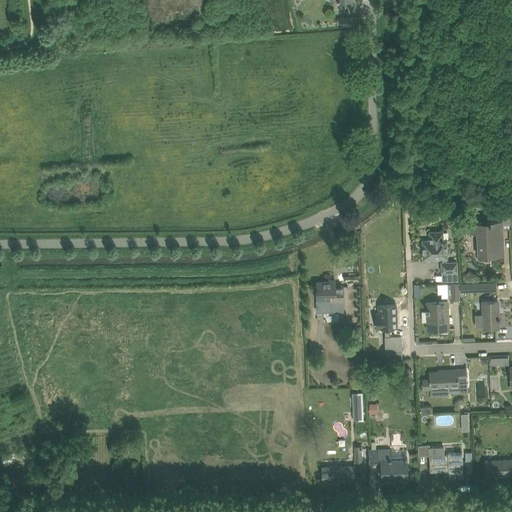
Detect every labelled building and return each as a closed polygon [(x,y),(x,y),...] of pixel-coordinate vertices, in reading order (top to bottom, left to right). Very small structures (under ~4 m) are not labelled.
[(340,17),(340,19),(337,19),(337,23),(340,23),(340,25),(361,25),(361,17),(340,17)] [(499,221),(470,223),(470,232),(477,232),(479,256),(504,255),(503,229),(504,229),(503,220),(510,220),(509,206),(498,207),(499,221)] [(442,271),(452,271),(458,270),(458,261),(447,261),(447,259),(448,259),(448,239),(444,239),(444,231),(430,231),(430,240),(423,240),(423,259),(435,258),(435,259),(435,257),(439,256),(439,258),(440,258),(443,258),(443,262),(442,262),(442,271)] [(317,282),(317,299),(331,298),(331,303),(343,303),(343,286),(335,286),(335,279),(334,279),(334,281),(317,282)] [(460,299),(460,282),(451,283),(451,300),(460,299)] [(481,283),(481,291),(496,290),(496,282),(481,283)] [(449,283),(438,283),(438,295),(449,294),(449,283)] [(483,313),(475,314),(475,326),(483,326),(483,328),(499,327),(499,320),(500,320),(500,318),(499,318),(498,301),(482,302),(483,313)] [(428,320),(428,329),(449,329),(448,302),(427,302),(427,303),(429,303),(429,309),(426,309),(426,311),(429,311),(430,320),(428,320)] [(402,358),(402,352),(402,336),(390,337),(390,327),(397,327),(397,318),(397,317),(397,314),(397,313),(396,304),(379,304),(379,312),(376,313),(376,323),(377,329),(385,328),(386,359),(402,358)] [(362,340),(361,326),(358,326),(355,329),(354,330),(349,330),(350,336),(355,336),(355,340),(362,340)] [(423,389),(430,389),(431,395),(449,394),(449,387),(459,387),(459,380),(467,379),(466,368),(457,368),(457,370),(430,372),(430,379),(429,379),(423,379),(423,389)] [(363,392),(352,392),(354,420),(364,419),(363,392)] [(369,413),(377,413),(378,403),(370,403),(369,413)] [(430,446),(430,455),(431,471),(444,470),(444,469),(449,469),(449,477),(463,476),(462,452),(448,452),(448,454),(445,454),(444,446),(430,446)] [(381,462),(382,469),(382,479),(408,478),(407,458),(392,458),(391,448),(369,449),(369,463),(381,462)] [(511,459),(485,460),(486,475),(511,474),(511,459)] [(355,480),(355,465),(322,466),(323,481),(355,480)]
